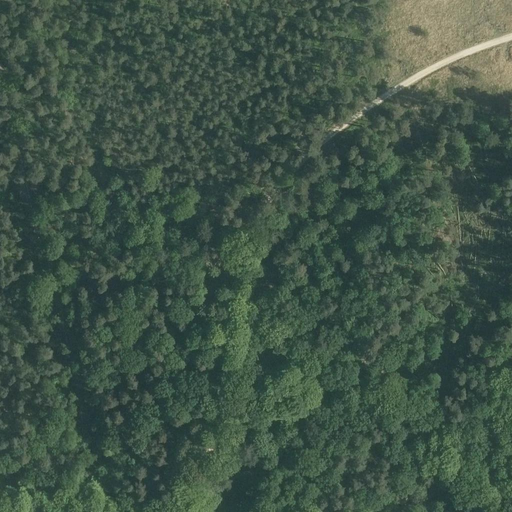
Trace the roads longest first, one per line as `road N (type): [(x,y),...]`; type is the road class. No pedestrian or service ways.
road 1 (track): [(169,506),(214,407),(233,305),(273,196),(316,142),(412,80),(511,37)]
road 2 (track): [(0,82),(36,232),(52,266),(94,464),(113,511)]
road 3 (track): [(169,506),(357,511)]
road 4 (track): [(0,506),(169,506)]
